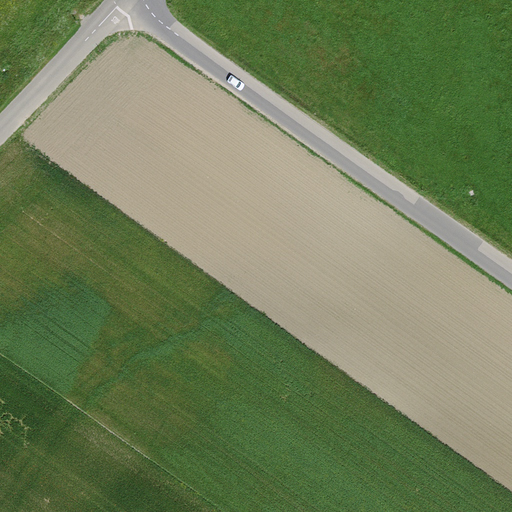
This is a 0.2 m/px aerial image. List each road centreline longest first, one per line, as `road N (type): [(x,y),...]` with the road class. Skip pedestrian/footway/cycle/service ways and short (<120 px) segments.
road 1 (tertiary): [(137,0),(511,269)]
road 2 (tertiary): [(121,0),(0,132)]
